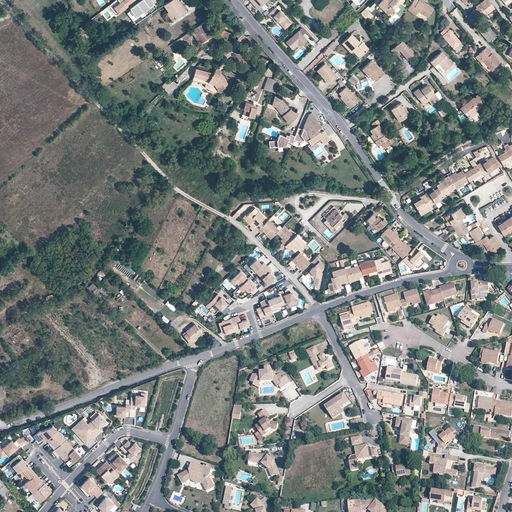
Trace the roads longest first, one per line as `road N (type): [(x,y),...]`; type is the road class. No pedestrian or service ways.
road 1 (unclassified): [(3,0),(172,185),(223,216)]
road 2 (residential): [(196,357),(0,428)]
road 3 (residential): [(234,0),(345,130)]
road 4 (residential): [(43,511),(123,430),(172,441)]
road 5 (residential): [(454,270),(321,310)]
road 6 (residential): [(511,387),(385,330)]
road 7 (residential): [(223,216),(321,310)]
road 8 (residential): [(392,199),(506,132)]
road 9 (residential): [(319,312),(196,357)]
